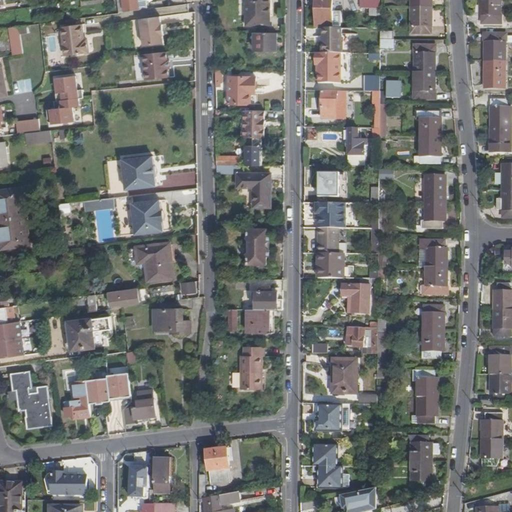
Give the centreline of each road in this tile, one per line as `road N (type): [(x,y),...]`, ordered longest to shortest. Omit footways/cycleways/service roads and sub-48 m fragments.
road 1 (residential): [(206,0),(210,300),(194,434)]
road 2 (residential): [(292,0),(289,422)]
road 3 (residential): [(470,235),(451,511)]
road 4 (residential): [(457,0),(470,235)]
